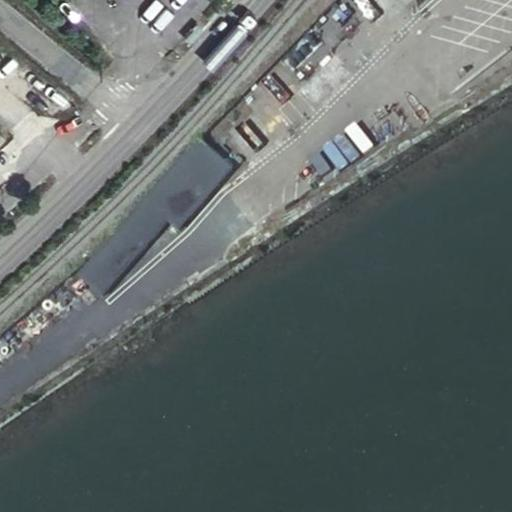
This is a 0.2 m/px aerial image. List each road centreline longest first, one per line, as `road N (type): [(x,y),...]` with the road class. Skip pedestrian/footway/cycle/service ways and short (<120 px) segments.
road 1 (unknown): [(453,0),(253,170)]
road 2 (secondary): [(135,129),(0,262)]
road 3 (residential): [(0,6),(135,129)]
road 4 (secondary): [(252,0),(135,129)]
